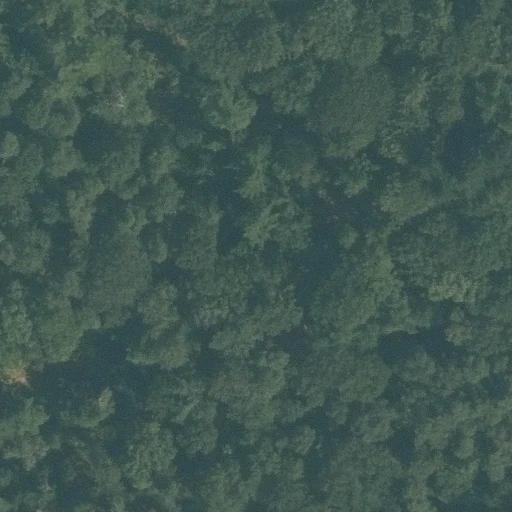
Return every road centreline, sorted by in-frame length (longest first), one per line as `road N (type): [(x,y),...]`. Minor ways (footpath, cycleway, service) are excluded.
road 1 (track): [(235,0),(348,65),(393,146),(394,197),(354,303),(354,384),(377,511)]
road 2 (track): [(511,126),(394,197),(322,220),(0,282)]
road 3 (track): [(352,71),(420,72),(511,106)]
